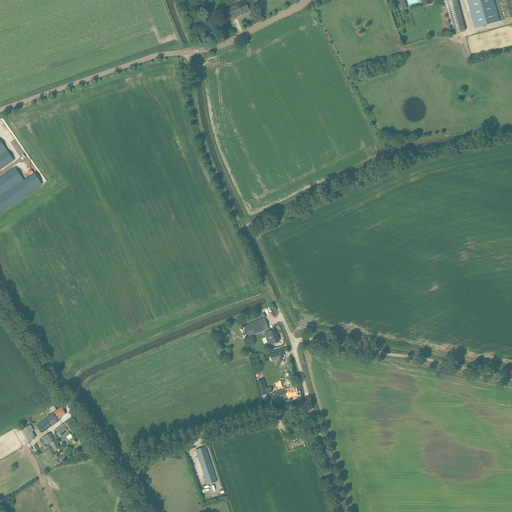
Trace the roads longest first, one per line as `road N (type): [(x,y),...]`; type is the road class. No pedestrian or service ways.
road 1 (unclassified): [(0,109),(142,58),(215,46),(308,0)]
road 2 (track): [(290,334),(202,149),(190,53)]
road 3 (track): [(290,334),(511,378)]
road 4 (unclassified): [(111,465),(309,405)]
road 5 (unclassified): [(111,465),(0,303)]
